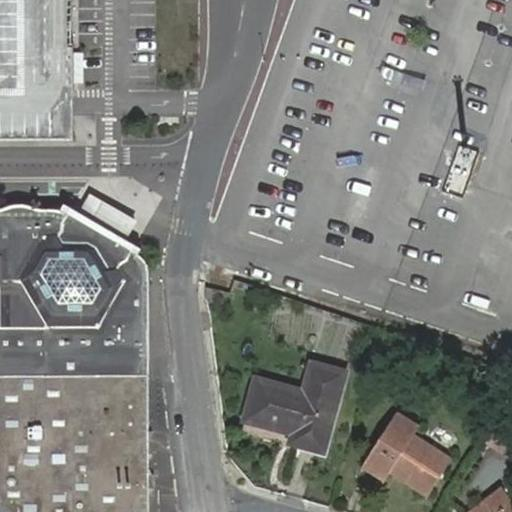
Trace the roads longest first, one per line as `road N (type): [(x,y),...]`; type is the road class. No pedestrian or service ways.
road 1 (unclassified): [(180,278),(245,5)]
road 2 (unclassified): [(180,278),(210,511)]
